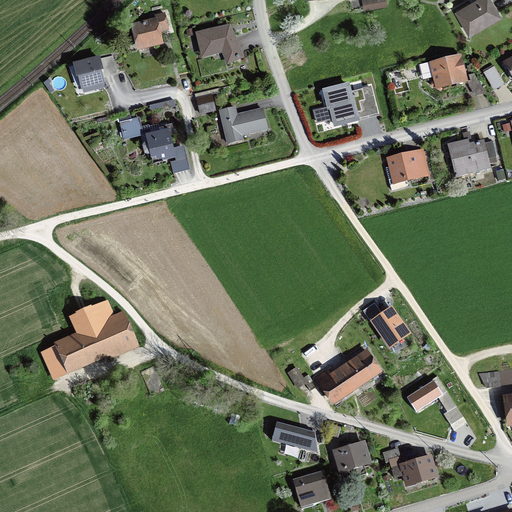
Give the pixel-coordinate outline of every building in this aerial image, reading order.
[(385,0),(361,0),(363,10),(386,6),(385,0)] [(469,36),(502,17),(492,0),(473,0),(454,11),(469,36)] [(137,51),(164,44),(161,32),(169,30),(165,12),(153,15),(154,19),(130,24),(137,51)] [(227,66),(245,58),(230,24),(195,32),(201,58),(222,54),(227,66)] [(195,35),(193,28),(186,30),(188,37),(195,35)] [(441,93),(443,89),(468,82),(462,54),(429,62),(433,80),(430,86),(441,93)] [(113,56),(101,59),(100,56),(73,63),(76,78),(78,77),(81,90),(83,90),(84,93),(86,93),(86,96),(101,92),(100,89),(104,88),(103,84),(105,84),(104,78),(118,75),(113,56)] [(511,56),(503,62),(511,77),(511,56)] [(483,73),(494,90),(505,84),(495,66),(494,66),(493,64),(483,70),(484,72),(483,73)] [(474,74),(469,75),(471,81),(469,81),(469,87),(475,96),(486,93),(474,74)] [(334,128),(360,121),(360,119),(379,114),(371,86),(352,91),(349,83),(322,90),(327,108),(313,111),(317,124),(331,121),(328,111),(329,111),(334,128)] [(211,97),(196,100),(200,115),(214,111),(211,97)] [(176,107),(174,100),(149,105),(151,113),(176,107)] [(268,130),(263,108),(237,114),(235,106),(219,110),(227,145),(244,141),(243,136),(268,130)] [(141,136),(143,136),(141,126),(139,117),(131,119),(130,114),(118,117),(124,141),(141,136)] [(145,143),(147,142),(145,134),(169,129),(171,136),(175,135),(172,124),(168,125),(167,122),(149,126),(149,125),(141,126),(143,136),(141,136),(142,146),(145,143)] [(509,124),(503,125),(504,132),(511,130),(509,124)] [(150,155),(153,164),(169,159),(176,158),(174,148),(171,136),(169,129),(145,134),(147,142),(145,143),(142,146),(144,154),(147,155),(150,155)] [(490,164),(497,162),(496,155),(497,154),(494,142),(492,142),(492,141),(485,143),(484,140),(470,143),(469,139),(471,139),(470,131),(462,133),(464,140),(447,144),(456,178),(491,169),(490,164)] [(183,146),(174,148),(176,158),(169,159),(173,174),(189,170),(183,146)] [(388,167),(386,168),(392,191),(407,187),(405,183),(430,176),(429,173),(431,172),(430,169),(429,169),(423,149),(386,158),(388,167)] [(506,179),(504,169),(496,171),(498,181),(506,179)] [(114,315),(108,300),(70,316),(80,340),(59,349),(57,345),(43,352),(55,380),(69,374),(68,370),(136,340),(124,311),(114,315)] [(389,351),(412,335),(392,307),(386,311),(385,310),(381,313),(374,303),(363,311),(370,322),(389,351)] [(383,373),(367,349),(330,373),(328,369),(314,379),(332,407),(383,373)] [(298,390),(306,384),(307,383),(304,378),(297,367),(288,373),(298,390)] [(511,368),(499,372),(501,386),(511,384),(511,368)] [(501,386),(499,372),(499,371),(479,374),(486,389),(500,387),(501,386)] [(309,375),(304,378),(307,383),(306,384),(310,391),(317,387),(309,375)] [(429,382),(431,383),(433,382),(443,396),(439,399),(447,412),(443,414),(450,426),(464,417),(438,377),(429,382)] [(439,399),(443,396),(433,382),(431,383),(407,398),(416,413),(439,399)] [(237,426),(238,422),(235,421),(236,417),(232,415),(229,424),(237,426)] [(315,433),(277,423),(272,441),(318,453),(315,433)] [(365,441),(332,451),(339,475),(342,474),(344,482),(367,475),(365,467),(372,465),(365,441)] [(389,462),(394,479),(402,477),(404,476),(402,473),(401,473),(399,464),(403,463),(398,448),(382,452),(385,463),(389,462)] [(406,488),(439,478),(432,455),(403,463),(399,464),(401,473),(402,473),(404,476),(402,477),(406,488)] [(293,480),(302,510),(315,506),(314,505),(332,500),(323,471),(293,480)] [(355,498),(347,500),(350,511),(352,511),(359,510),(355,498)]
